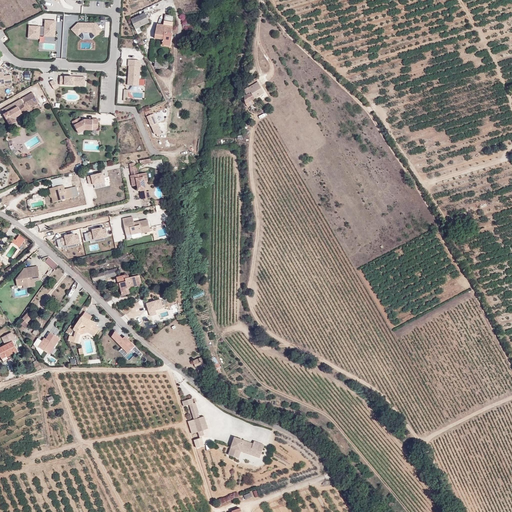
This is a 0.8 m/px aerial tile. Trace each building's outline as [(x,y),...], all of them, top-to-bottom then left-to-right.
[(131,19),(136,31),(137,33),(138,34),(143,31),(140,27),(149,22),(144,13),(131,19)] [(202,23),(211,21),(209,14),(200,17),(202,23)] [(174,16),(165,15),(163,25),(157,24),(155,39),(163,40),(162,45),(170,46),(172,33),(171,33),(174,16)] [(57,39),(58,22),(46,21),(46,28),(30,27),(29,40),(41,41),(40,43),(45,43),(46,38),(57,39)] [(102,30),(96,24),(78,24),(72,30),(78,36),(82,33),(92,33),(95,37),(102,30)] [(168,61),(155,59),(154,66),(168,68),(168,61)] [(128,60),(128,66),(129,66),(128,86),(138,86),(140,67),(141,67),(141,66),(139,61),(128,60)] [(0,83),(12,83),(11,75),(3,76),(3,72),(0,71),(0,83)] [(68,77),(60,77),(60,85),(78,86),(78,82),(82,82),(83,78),(70,77),(70,79),(68,78),(68,77)] [(249,88),(258,82),(256,79),(247,85),(249,88)] [(255,98),(264,93),(258,82),(249,88),(251,92),(255,98)] [(26,101),(34,96),(32,92),(22,98),(23,100),(24,102),(26,101)] [(251,92),(244,96),(245,104),(246,104),(252,100),(255,98),(251,92)] [(38,103),(34,96),(26,101),(30,108),(38,103)] [(22,100),(21,99),(11,105),(11,104),(2,110),(4,114),(24,102),(23,100),(22,100)] [(24,102),(4,114),(10,124),(15,121),(13,118),(22,113),(30,108),(26,101),(24,102)] [(149,122),(155,134),(161,131),(160,129),(158,125),(153,113),(147,117),(149,122)] [(72,122),(78,134),(85,130),(92,130),(97,130),(98,120),(92,119),(92,120),(84,120),(81,122),(79,118),(72,122)] [(128,164),(129,172),(136,171),(136,167),(134,167),(133,163),(128,164)] [(86,177),(88,184),(92,183),(92,185),(104,182),(102,173),(86,177)] [(136,186),(136,188),(143,186),(143,182),(142,178),(139,178),(138,175),(137,175),(130,176),(129,176),(131,187),(136,186)] [(53,188),(62,185),(61,178),(51,180),(53,188)] [(53,194),(51,195),(53,203),(73,197),(70,188),(65,189),(64,185),(62,185),(53,188),(52,188),(53,194)] [(143,186),(136,188),(136,191),(138,191),(140,200),(146,199),(146,192),(144,192),(143,186)] [(133,225),(132,223),(131,217),(121,220),(124,236),(129,234),(130,235),(140,233),(140,234),(149,232),(146,220),(137,222),(137,224),(133,225)] [(90,229),(90,230),(82,232),(83,240),(88,239),(87,237),(92,236),(92,238),(101,236),(105,235),(104,228),(100,228),(99,227),(90,229)] [(63,234),(63,236),(54,238),(56,246),(60,245),(60,243),(64,242),(65,244),(74,242),(78,241),(76,233),(72,234),(72,232),(63,234)] [(17,241),(15,244),(19,247),(24,239),(18,235),(15,240),(17,241)] [(54,271),(58,265),(49,257),(45,262),(54,271)] [(39,280),(37,267),(24,269),(17,280),(17,286),(24,285),(24,287),(35,286),(34,280),(39,280)] [(116,276),(115,272),(114,269),(105,271),(105,272),(107,278),(116,276)] [(93,282),(107,278),(105,272),(91,275),(93,282)] [(128,289),(142,285),(139,275),(129,278),(128,275),(126,275),(126,274),(116,277),(118,283),(117,283),(117,287),(120,286),(122,296),(130,294),(128,289)] [(148,304),(150,315),(165,313),(163,301),(148,304)] [(33,317),(31,316),(33,314),(28,309),(27,312),(28,313),(23,318),(25,321),(22,324),(27,329),(30,325),(27,323),(33,317)] [(89,321),(90,319),(92,317),(85,312),(73,330),(75,331),(74,336),(79,338),(80,334),(89,332),(88,332),(90,330),(96,334),(99,328),(96,325),(95,326),(89,321)] [(36,336),(42,327),(38,325),(32,333),(36,336)] [(33,344),(38,350),(39,348),(44,350),(47,353),(52,346),(54,347),(60,338),(51,332),(46,339),(44,342),(42,341),(38,338),(33,344)] [(123,339),(118,333),(113,338),(120,345),(122,343),(120,342),(123,339)] [(125,336),(123,339),(120,342),(122,343),(120,345),(124,349),(128,353),(135,347),(125,336)] [(0,354),(2,359),(9,355),(18,351),(13,341),(0,347),(0,354)] [(193,398),(183,401),(185,406),(190,404),(193,414),(199,412),(200,412),(196,402),(194,403),(193,398)] [(200,436),(202,435),(201,431),(203,430),(209,428),(205,416),(200,417),(199,412),(194,414),(193,414),(195,418),(195,419),(189,421),(193,433),(199,431),(200,436)] [(257,451),(262,452),(265,444),(256,441),(255,444),(253,443),(242,439),(241,441),(238,440),(239,438),(235,437),(229,454),(237,457),(240,447),(256,453),(257,451)] [(204,440),(195,441),(197,450),(206,448),(204,440)] [(260,456),(262,452),(257,451),(256,453),(240,447),(237,457),(239,458),(241,450),(260,456)]
